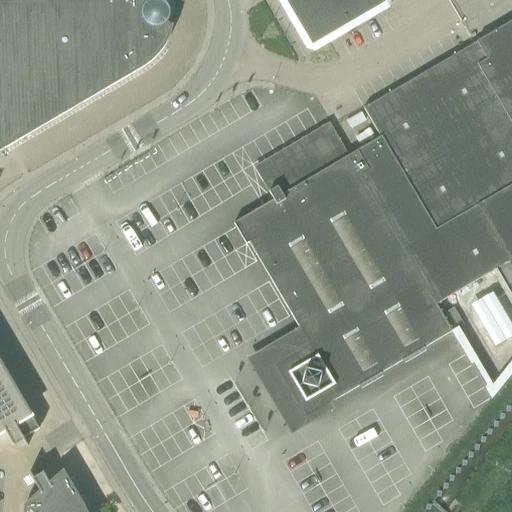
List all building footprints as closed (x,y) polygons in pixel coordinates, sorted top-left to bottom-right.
[(71,0),(0,3),(0,152),(138,71),(151,62),(158,55),(166,43),(171,30),(171,27),(170,27),(170,28),(166,24),(168,22),(169,20),(169,17),(170,15),(169,12),(169,9),(168,7),(166,5),(164,3),(162,2),(160,1),(157,0),(151,0),(150,1),(147,2),(145,3),(140,0),(71,0)] [(384,3),(382,0),(284,0),(311,46),(384,3)] [(380,138),(359,150),(348,157),(328,124),(328,125),(330,129),(261,169),(260,169),(272,191),(268,193),(273,201),(233,224),(245,245),(248,244),(309,346),(274,367),(290,393),(305,419),(451,333),(491,400),(511,373),(511,21),(473,45),(363,110),(380,138)] [(0,434),(3,433),(12,448),(22,442),(26,448),(27,447),(22,439),(38,430),(0,366),(0,434)] [(85,511),(83,507),(62,472),(48,484),(42,473),(32,479),(29,474),(28,474),(39,493),(23,507),(23,511),(85,511)]
